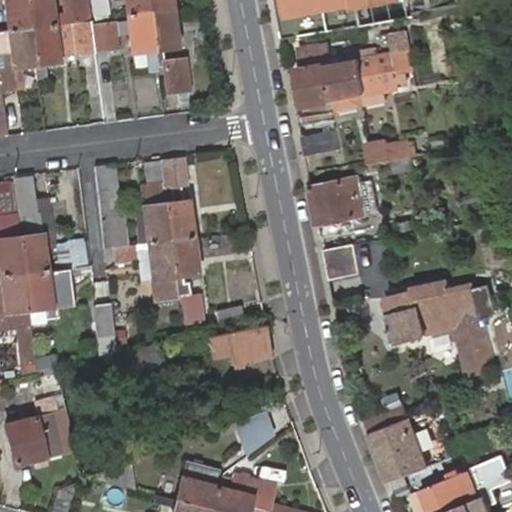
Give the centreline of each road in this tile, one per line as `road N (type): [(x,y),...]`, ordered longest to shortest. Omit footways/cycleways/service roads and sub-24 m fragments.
road 1 (secondary): [(265,123),(307,342),(368,511)]
road 2 (residential): [(0,156),(265,123)]
road 3 (secondary): [(241,0),(265,123)]
